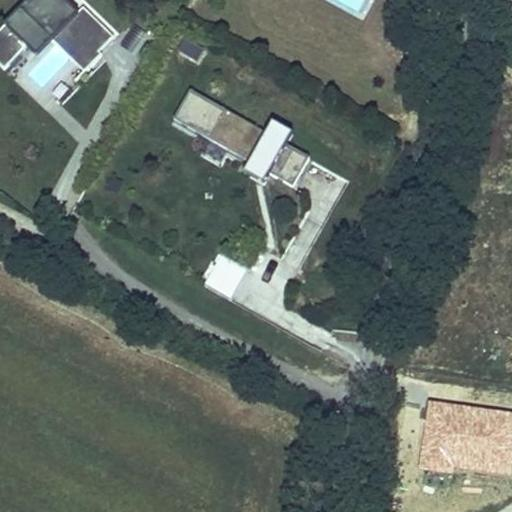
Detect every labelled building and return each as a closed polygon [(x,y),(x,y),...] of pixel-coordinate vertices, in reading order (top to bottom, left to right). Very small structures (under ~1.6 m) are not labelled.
[(75,17),(66,26),(38,0),(31,0),(0,32),(0,71),(3,74),(25,50),(40,35),(50,45),(53,48),(68,62),(83,76),(99,59),(97,56),(112,41),(81,11),(75,17)] [(75,17),(56,0),(38,0),(66,26),(75,17)] [(143,51),(145,29),(128,27),(126,49),(143,51)] [(35,60),(50,45),(40,35),(25,50),(35,60)] [(309,162),(286,149),(293,137),(273,126),(266,137),(189,94),(174,123),(250,166),(244,177),(264,188),(270,177),(293,190),(309,162)] [(231,303),(249,273),(223,258),(205,289),(231,303)]
